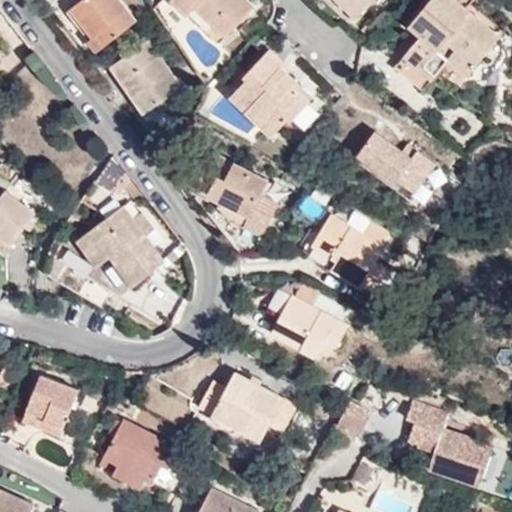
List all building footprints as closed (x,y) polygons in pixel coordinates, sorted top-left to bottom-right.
[(83,0),(69,11),(98,50),(138,20),(121,0),(83,0)] [(198,7),(227,36),(256,8),(248,0),(173,0),(189,16),(198,7)] [(340,0),(358,17),(373,0),(340,0)] [(501,36),(457,0),(433,0),(412,26),(423,36),(397,68),(423,91),(449,61),(466,76),(501,36)] [(219,45),(227,36),(198,7),(189,16),(219,45)] [(367,34),(382,19),(378,14),(363,30),(367,34)] [(149,41),(114,66),(147,112),(183,86),(149,41)] [(288,63),(273,49),(247,76),(250,79),(240,89),(255,104),(250,109),(274,133),(292,115),(295,117),(313,99),(300,87),(303,84),(285,66),(288,63)] [(235,95),(250,109),(255,104),(240,89),(235,95)] [(434,164),(417,152),(412,159),(403,153),(375,132),(359,155),(395,182),(397,179),(414,191),(434,164)] [(412,159),(417,152),(409,145),(403,153),(412,159)] [(224,202),(268,226),(278,205),(261,196),(270,181),(213,154),(200,181),(212,187),(209,194),(224,202)] [(106,163),(98,186),(126,196),(134,173),(106,163)] [(36,213),(7,191),(0,200),(0,246),(7,252),(36,213)] [(317,220),(324,204),(306,196),(299,211),(317,220)] [(262,236),(268,226),(224,202),(220,206),(229,219),(262,236)] [(125,207),(79,241),(99,266),(113,257),(133,284),(165,260),(125,207)] [(390,234),(373,222),(365,235),(352,228),(332,215),(320,235),(312,230),(300,247),(362,285),(363,283),(379,293),(394,271),(378,260),(385,248),(384,246),(390,234)] [(365,235),(373,222),(360,215),(352,228),(365,235)] [(350,325),(293,296),(274,333),(316,356),(326,341),(339,347),(350,325)] [(228,386),(235,372),(223,365),(215,381),(228,386)] [(298,406),(235,372),(228,386),(215,381),(201,406),(214,413),(240,427),(262,439),(271,424),(283,431),(298,406)] [(45,421),(42,427),(61,435),(80,391),(44,375),(27,413),(45,421)] [(338,427),(359,436),(370,411),(350,402),(338,427)] [(24,420),(42,427),(45,421),(27,413),(24,420)] [(237,433),(240,427),(214,413),(211,419),(237,433)] [(464,457),(468,437),(435,425),(436,421),(418,415),(410,438),(464,457)] [(119,466),(115,474),(143,489),(148,480),(154,483),(163,466),(167,468),(177,448),(125,421),(106,457),(119,466)] [(484,443),(468,437),(464,457),(477,461),(484,443)] [(101,465),(115,474),(119,466),(106,457),(101,465)] [(257,511),(213,489),(201,511),(257,511)] [(0,511),(31,511),(35,505),(0,490),(0,511)]
